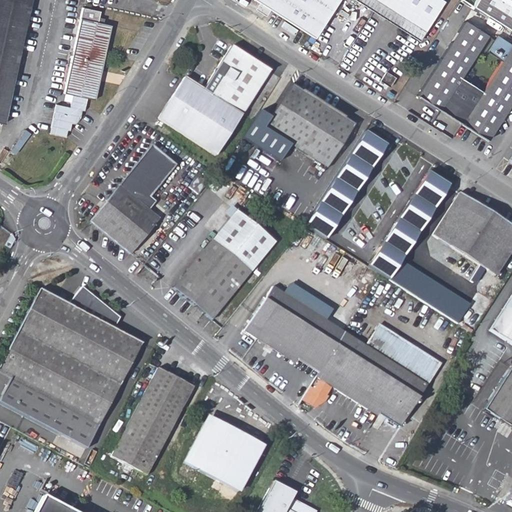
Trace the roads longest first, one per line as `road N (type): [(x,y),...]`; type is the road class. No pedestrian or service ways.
road 1 (tertiary): [(63,240),(316,442),(377,478)]
road 2 (residential): [(511,198),(201,0)]
road 3 (residential): [(55,207),(190,0)]
road 4 (unknown): [(380,114),(343,168),(322,183),(271,164)]
